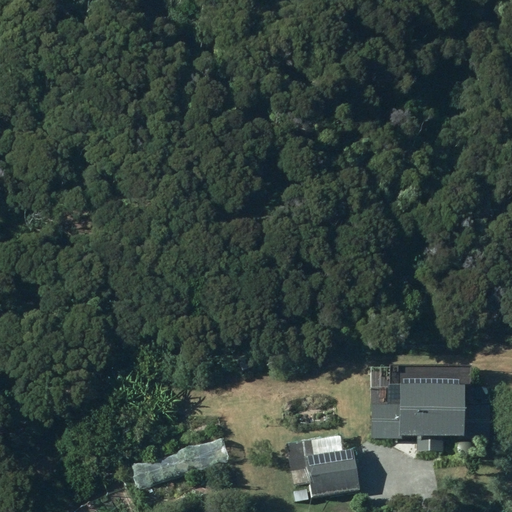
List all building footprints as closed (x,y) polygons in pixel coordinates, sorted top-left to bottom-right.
[(397,402),(371,402),(371,436),(402,436),(402,431),(418,431),(417,448),(442,448),(443,436),(489,437),(490,403),(463,402),(463,381),(401,379),(398,379),(397,402)] [(312,495),(360,488),(354,447),(314,453),(311,437),(286,441),(290,470),(293,470),(295,484),(309,482),(312,495)] [(214,445),(132,468),(139,491),(221,468),(214,445)] [(253,464),(254,474),(263,473),(262,464),(253,464)] [(294,488),(294,499),(307,499),(307,488),(294,488)]
